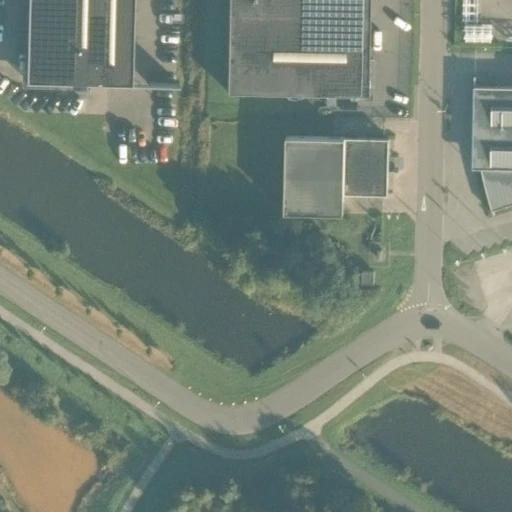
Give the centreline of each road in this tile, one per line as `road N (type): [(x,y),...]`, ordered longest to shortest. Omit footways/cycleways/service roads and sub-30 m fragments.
road 1 (tertiary): [(428,318),(434,0)]
road 2 (tertiary): [(198,411),(231,423),(267,416),(398,328),(428,318)]
road 3 (tertiary): [(198,411),(0,280)]
